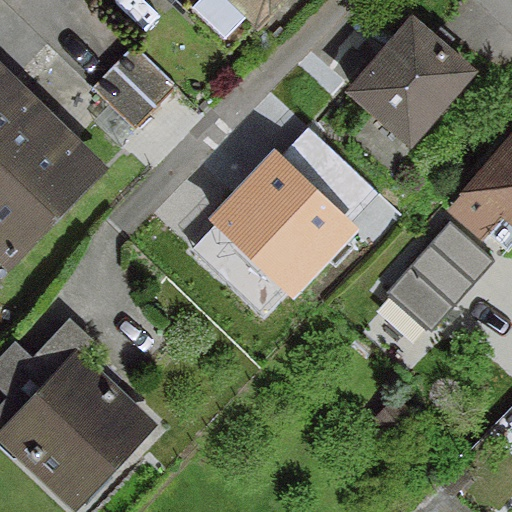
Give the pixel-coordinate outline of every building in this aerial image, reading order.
[(303,0),(195,0),(188,7),(221,39),(244,14),(273,43),(309,6),(303,0)] [(406,140),(464,73),(408,24),(349,92),(406,140)] [(172,87),(129,46),(108,67),(152,109),(172,87)] [(108,67),(88,89),(131,130),(152,109),(108,67)] [(0,176),(45,130),(1,88),(0,88),(0,176)] [(89,173),(45,130),(0,176),(0,250),(8,257),(89,173)] [(511,240),(511,139),(453,207),(503,251),(511,240)] [(356,228),(275,152),(213,218),(294,294),(356,228)] [(491,260),(446,220),(383,291),(428,331),(491,260)] [(72,360),(86,345),(63,323),(21,367),(3,397),(0,400),(0,421),(25,446),(26,459),(72,503),(143,428),(72,360)]
